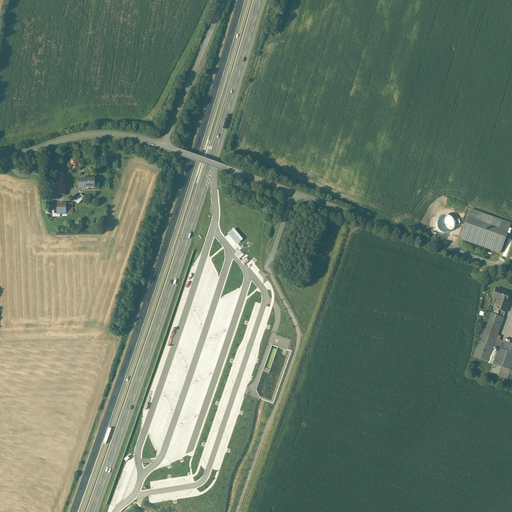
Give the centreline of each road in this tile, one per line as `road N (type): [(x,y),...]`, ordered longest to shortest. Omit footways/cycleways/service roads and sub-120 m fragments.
road 1 (motorway): [(244,0),(77,511)]
road 2 (motorway): [(89,511),(221,118)]
road 3 (unclassified): [(162,147),(511,272)]
road 4 (unclassified): [(0,154),(97,135),(162,147)]
road 5 (unclassified): [(223,0),(162,147)]
road 6 (motorway): [(221,118),(256,0)]
